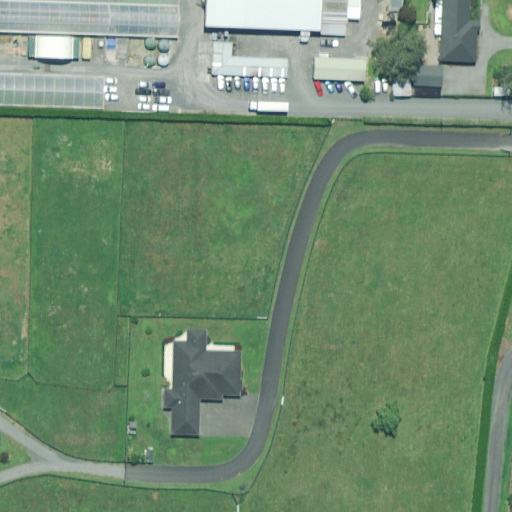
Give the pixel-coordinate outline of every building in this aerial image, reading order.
[(182,0),(0,0),(0,24),(182,28),(182,0)] [(314,0),(196,0),(196,19),(314,22),(314,0)] [(406,0),(392,0),(392,11),(406,12),(406,0)] [(470,0),(437,0),(436,35),(443,35),(442,61),(478,63),(480,22),(469,22),(470,0)] [(234,43),(216,42),(215,75),(290,78),(291,59),(233,58),(234,43)] [(369,60),(316,58),(316,79),(368,81),(369,60)] [(96,69),(0,65),(0,99),(95,103),(96,69)] [(443,67),(419,66),(417,87),(442,89),(443,67)] [(414,68),(396,67),(395,96),(413,96),(414,68)] [(207,352),(207,332),(190,332),(190,342),(175,342),(175,390),(166,389),(165,409),(174,409),(173,436),(201,436),(201,400),(225,400),(225,396),(241,396),(241,352),(207,352)]
